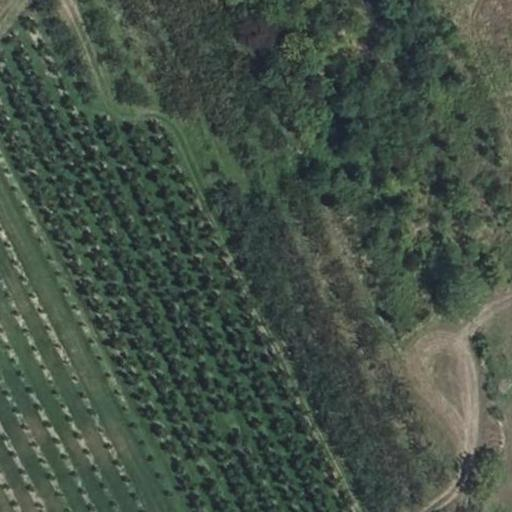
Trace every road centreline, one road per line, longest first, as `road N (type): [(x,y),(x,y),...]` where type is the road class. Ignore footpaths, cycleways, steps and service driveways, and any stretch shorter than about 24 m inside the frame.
road 1 (track): [(511,299),(458,345),(470,373),(468,460),(460,481),(428,511)]
road 2 (track): [(458,345),(430,341),(415,361),(470,440)]
